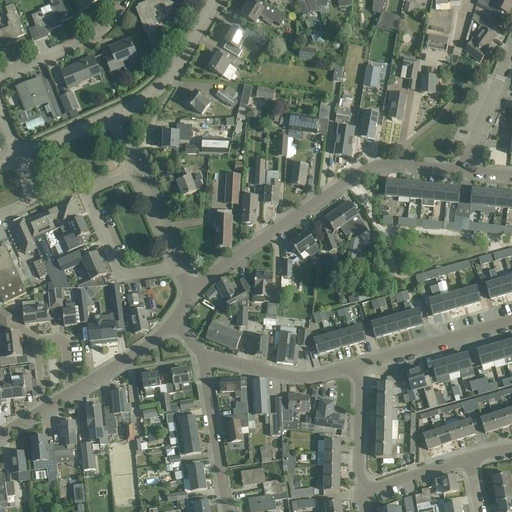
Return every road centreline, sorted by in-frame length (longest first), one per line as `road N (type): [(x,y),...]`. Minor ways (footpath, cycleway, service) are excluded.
road 1 (residential): [(191,293),(374,166),(462,171)]
road 2 (residential): [(179,266),(121,274),(114,262),(84,194),(133,168)]
road 3 (residential): [(511,321),(359,364)]
road 4 (residential): [(359,364),(289,376),(204,358)]
road 5 (residential): [(227,511),(204,358)]
road 6 (residential): [(114,110),(171,72),(215,0)]
road 7 (residential): [(0,74),(89,35),(122,0)]
road 8 (residential): [(68,393),(62,342),(42,340),(42,409)]
road 9 (residential): [(462,171),(511,49)]
road 10 (residential): [(358,494),(359,364)]
road 11 (residential): [(68,393),(173,320)]
